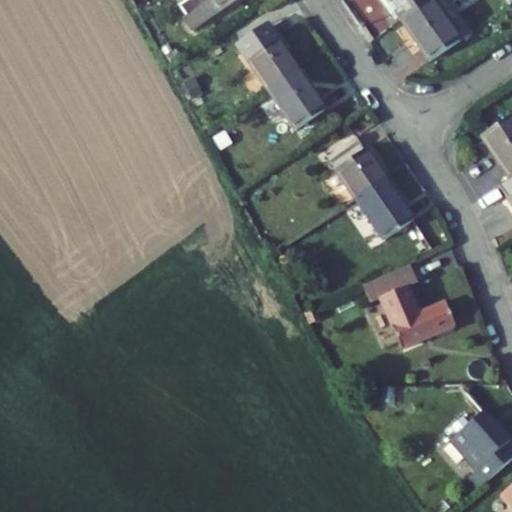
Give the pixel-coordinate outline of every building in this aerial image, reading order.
[(409,0),(436,38),(468,17),(456,0),(409,0)] [(456,0),(468,17),(479,9),(472,0),(456,0)] [(245,26),(273,69),(306,48),(285,16),(282,19),(274,6),(245,26)] [(273,69),(300,112),(333,90),(306,48),(273,69)] [(511,102),(489,117),(511,151),(511,102)] [(333,141),(361,182),(393,161),(374,132),(372,134),(363,121),(333,141)] [(361,182),(389,225),(421,204),(393,161),(361,182)] [(426,272),(419,254),(371,273),(377,290),(387,287),(406,338),(463,317),(454,294),(427,304),(416,276),(426,272)] [(492,469),(511,451),(511,419),(502,408),(499,411),(489,399),(456,427),(492,469)]
